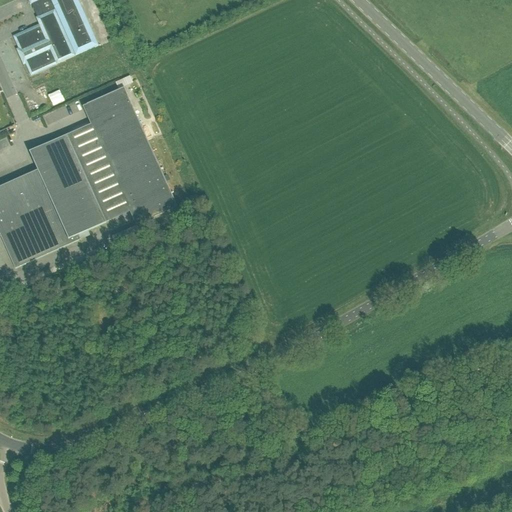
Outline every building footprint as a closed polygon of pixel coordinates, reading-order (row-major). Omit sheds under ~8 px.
[(98,46),(77,0),(27,0),(30,5),(31,5),(37,18),(36,19),(40,26),(14,37),(31,76),(98,46)] [(87,105),(111,159),(149,143),(124,88),(87,105)] [(106,223),(67,136),(48,144),(52,153),(33,161),(38,171),(0,187),(0,235),(15,269),(81,240),(79,235),(106,223)] [(9,141),(0,144),(2,150),(11,147),(9,141)] [(149,143),(111,159),(141,224),(178,208),(149,143)]
